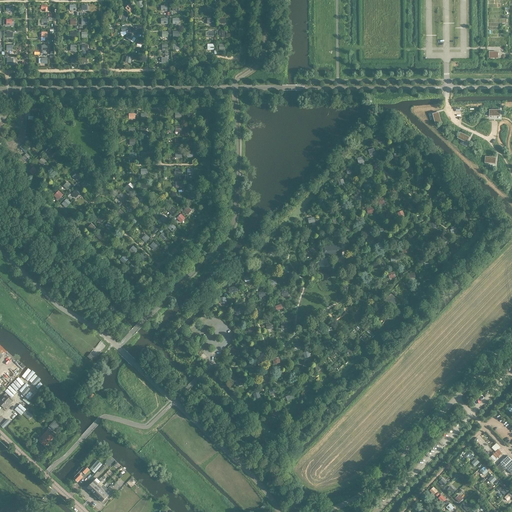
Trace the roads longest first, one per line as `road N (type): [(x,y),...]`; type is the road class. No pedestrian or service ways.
road 1 (unclassified): [(324,511),(360,497),(511,340)]
road 2 (unclassified): [(277,511),(261,485),(121,351)]
road 3 (unclassified): [(0,249),(121,351)]
